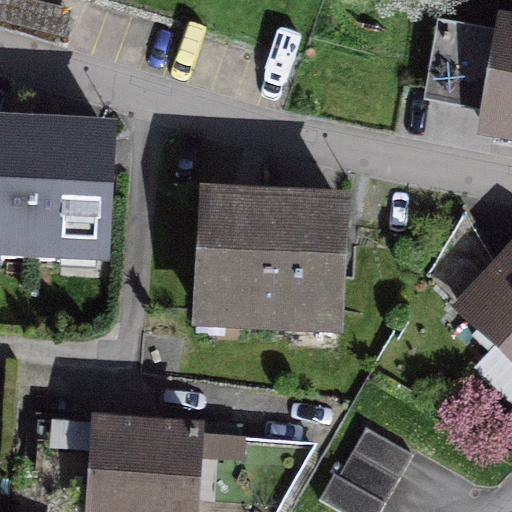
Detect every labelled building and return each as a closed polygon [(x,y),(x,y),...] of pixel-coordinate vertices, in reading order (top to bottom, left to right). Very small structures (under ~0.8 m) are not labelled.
[(68,14),(18,0),(0,0),(0,19),(61,37),(68,14)] [(511,41),(441,30),(431,93),(499,104),(496,125),(511,127),(511,41)] [(102,250),(109,140),(0,134),(0,244),(4,245),(4,256),(59,259),(60,248),(102,250)] [(339,321),(345,211),(205,204),(199,314),(241,316),(241,328),(296,330),(297,319),(339,321)] [(511,264),(467,311),(511,354),(511,264)] [(93,511),(140,511),(145,432),(36,427),(32,501),(94,504),(93,511)] [(334,475),(320,501),(339,511),(381,511),(414,456),(367,429),(339,478),(334,475)] [(315,449),(145,432),(140,511),(191,511),(191,501),(282,506),(315,449)]
